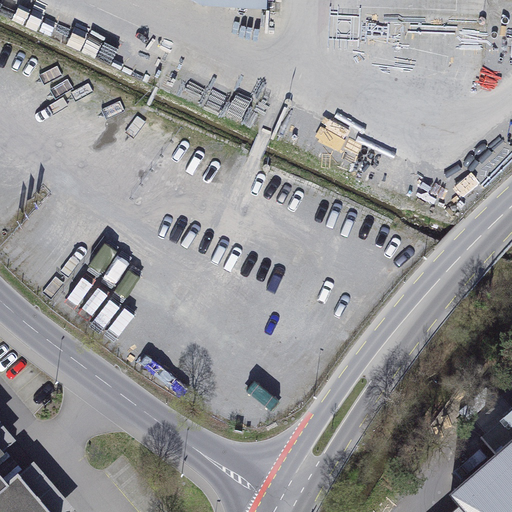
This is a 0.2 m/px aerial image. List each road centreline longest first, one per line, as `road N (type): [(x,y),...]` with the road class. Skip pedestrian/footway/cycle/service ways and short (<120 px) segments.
road 1 (secondary): [(284,509),(374,365),(511,208)]
road 2 (tertiary): [(0,299),(284,509)]
